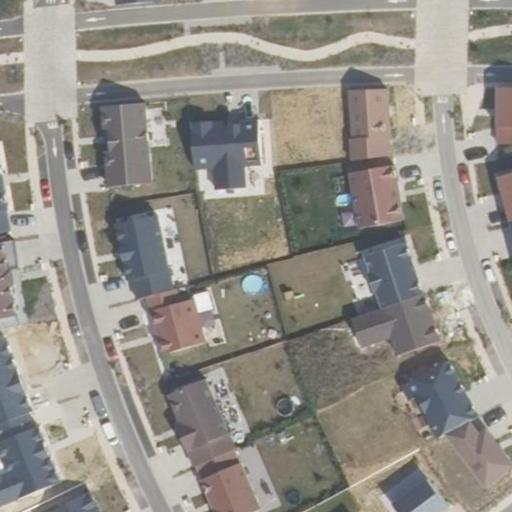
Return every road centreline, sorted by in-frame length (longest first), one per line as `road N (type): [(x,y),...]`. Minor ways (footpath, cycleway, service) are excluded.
road 1 (residential): [(51,96),(77,273),(114,407),(164,511)]
road 2 (residential): [(442,0),(49,24)]
road 3 (residential): [(51,96),(442,69)]
road 4 (residential): [(511,357),(467,242),(448,156),(442,69)]
